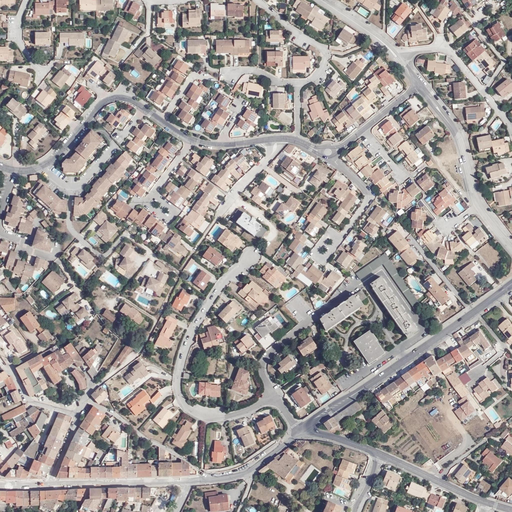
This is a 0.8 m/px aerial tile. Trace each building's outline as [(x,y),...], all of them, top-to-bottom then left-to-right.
[(58,0),(59,1),(56,1),(52,1),(52,2),(52,8),(56,8),(56,11),(61,11),(61,13),(66,13),(66,5),(68,4),(67,0),(58,0)] [(91,0),(79,0),(79,10),(96,10),(96,6),(96,1),(91,1),(91,0)] [(96,6),(96,10),(96,16),(99,16),(99,12),(98,12),(98,10),(113,10),(112,0),(100,0),(100,1),(100,6),(96,6)] [(134,16),(133,18),(137,20),(140,13),(137,11),(140,6),(129,0),(124,11),(134,16)] [(378,1),(376,0),(361,0),(360,2),(372,10),(373,8),(376,10),(377,10),(380,5),(377,2),(378,1)] [(446,7),(448,3),(443,0),(438,0),(438,2),(441,4),(434,15),(442,21),(450,10),(446,7)] [(450,10),(454,13),(458,7),(452,0),(450,3),(453,5),(450,10)] [(472,6),(471,4),(477,0),(476,0),(463,0),(468,9),(472,6)] [(52,9),(52,8),(52,2),(49,2),(49,4),(35,4),(35,14),(40,14),(49,14),(49,9),(52,9)] [(296,11),(302,15),(308,18),(313,10),(314,9),(302,2),(296,11)] [(397,15),(393,20),(399,25),(412,10),(404,3),(395,14),(397,15)] [(235,6),(235,4),(228,4),(228,6),(228,16),(235,16),(243,15),(243,5),(235,6)] [(227,19),(227,18),(228,18),(228,16),(228,6),(224,6),(224,5),(218,6),(211,6),(211,16),(224,16),(224,19),(227,19)] [(463,14),(462,13),(458,7),(454,13),(453,15),(456,17),(458,13),(459,13),(461,16),(463,14)] [(183,15),(183,27),(189,26),(189,24),(196,24),(196,26),(200,26),(200,10),(196,10),(191,11),(191,13),(189,13),(189,15),(183,15)] [(322,30),(328,19),(313,10),(308,18),(313,21),(311,24),(322,30)] [(164,13),(157,14),(158,26),(164,26),(164,23),(172,23),(172,11),(164,11),(164,13)] [(458,37),(468,29),(468,28),(462,21),(461,20),(454,26),(451,29),(458,37)] [(498,23),(487,30),(489,34),(492,33),(494,36),(491,37),(495,43),(506,36),(498,23)] [(403,40),(406,41),(409,41),(409,38),(418,37),(418,39),(427,38),(426,30),(422,30),(421,25),(416,25),(416,26),(411,27),(411,31),(408,31),(408,34),(405,34),(403,37),(403,40)] [(128,31),(118,26),(111,40),(120,43),(122,44),(125,38),(128,31)] [(343,29),(337,38),(343,42),(344,40),(349,43),(350,43),(353,45),(357,38),(343,29)] [(266,32),(266,42),(283,42),(283,35),(279,35),(279,31),(266,32)] [(35,33),(35,44),(42,44),(42,43),(50,43),(50,33),(35,33)] [(60,33),(60,42),(64,42),(64,38),(69,38),(69,42),(69,45),(83,45),(83,33),(60,33)] [(109,55),(113,57),(120,43),(111,40),(110,39),(103,53),(109,55)] [(470,53),(468,55),(473,61),(477,58),(483,53),(478,48),(481,45),(476,39),(466,48),(470,53)] [(231,53),(231,55),(234,55),(234,40),(216,40),(216,51),(231,51),(231,53)] [(249,40),(234,40),(234,55),(238,55),(238,54),(238,52),(249,52),(249,47),(249,40)] [(206,41),(188,41),(188,53),(200,53),(200,50),(206,50),(206,41)] [(140,58),(142,55),(146,59),(154,66),(161,59),(149,48),(150,46),(147,44),(141,50),(136,56),(140,58)] [(0,47),(0,57),(4,57),(4,59),(9,59),(9,61),(13,61),(13,51),(8,51),(8,47),(0,47)] [(485,51),(483,53),(477,58),(486,69),(484,70),(486,73),(492,69),(491,68),(494,65),(492,63),(494,62),(485,51)] [(267,66),(275,66),(275,63),(275,62),(278,62),(278,63),(278,66),(283,66),(283,52),(267,52),(267,66)] [(309,66),(309,57),(293,57),(293,70),(305,69),(305,66),(309,66)] [(145,61),(153,67),(154,66),(146,59),(145,61)] [(188,67),(179,60),(174,66),(182,71),(184,73),(188,67)] [(355,62),(346,73),(354,79),(363,69),(362,68),(365,64),(359,60),(356,63),(355,62)] [(103,75),(105,72),(106,71),(103,69),(104,68),(96,61),(87,73),(95,79),(99,74),(102,76),(103,75)] [(446,74),(446,73),(451,74),(451,66),(447,65),(447,66),(436,65),(436,62),(429,61),(428,70),(435,71),(435,72),(446,74)] [(172,69),(175,71),(171,76),(176,80),(180,83),(183,79),(181,77),(182,76),(180,74),(182,71),(174,66),(172,69)] [(382,69),(375,74),(377,76),(382,82),(386,87),(388,85),(392,82),(390,80),(393,78),(385,67),(382,69)] [(63,68),(61,71),(68,77),(71,73),(63,68)] [(109,85),(116,76),(110,72),(110,71),(111,70),(108,69),(106,71),(105,72),(103,75),(106,77),(103,80),(109,85)] [(14,79),(13,82),(20,83),(27,85),(30,75),(10,70),(8,77),(14,79)] [(52,81),(60,88),(64,82),(68,77),(61,71),(57,75),(56,75),(52,81)] [(84,78),(79,74),(69,90),(72,92),(75,89),(73,88),(76,83),(79,85),(84,78)] [(176,80),(171,76),(168,75),(166,78),(169,80),(165,85),(175,91),(178,88),(175,86),(176,85),(174,83),(176,80)] [(371,81),(370,79),(366,82),(371,88),(373,90),(378,85),(382,82),(377,76),(371,81)] [(511,83),(509,79),(496,89),(502,97),(508,92),(509,93),(511,90),(511,83)] [(335,80),(326,90),(334,98),(343,88),(345,89),(347,86),(342,81),(339,84),(335,80)] [(465,82),(454,83),(454,85),(455,91),(455,99),(466,98),(465,82)] [(256,95),(256,96),(261,97),(264,86),(249,83),(249,84),(245,84),(243,91),(247,92),(247,94),(256,95)] [(242,86),(238,84),(234,91),(238,93),(242,86)] [(165,97),(167,94),(169,95),(170,93),(172,95),(175,91),(165,85),(162,90),(159,88),(157,91),(165,97)] [(208,93),(209,90),(206,88),(202,85),(200,87),(197,85),(196,87),(194,86),(191,90),(201,97),(205,91),(208,93)] [(54,98),(57,95),(51,87),(47,92),(52,97),(54,98)] [(77,93),(79,95),(77,98),(83,105),(91,96),(84,90),(84,89),(81,87),(77,93)] [(372,101),(374,99),(378,96),(374,91),(373,90),(371,88),(362,95),(363,97),(370,105),(373,102),(372,101)] [(383,91),(388,97),(391,94),(386,88),(383,91)] [(37,89),(32,95),(34,97),(40,92),(37,89)] [(145,98),(148,100),(149,98),(159,105),(165,97),(157,91),(155,90),(154,91),(151,89),(145,98)] [(47,103),(52,97),(47,92),(44,90),(36,99),(45,107),(48,104),(47,103)] [(200,104),(197,102),(201,97),(191,90),(189,94),(191,95),(190,97),(192,99),(190,102),(198,107),(200,104)] [(220,103),(228,109),(233,101),(222,94),(217,100),(217,101),(220,103)] [(275,109),(282,109),(285,108),(285,94),(274,94),(275,109)] [(361,94),(352,102),(354,104),(363,97),(362,95),(361,94)] [(311,105),(310,106),(313,111),(316,118),(322,116),(325,114),(317,97),(310,100),(311,105)] [(369,111),(373,108),(370,105),(363,97),(354,104),(355,105),(361,113),(367,109),(369,111)] [(26,111),(12,98),(6,104),(13,111),(15,108),(18,112),(15,115),(19,119),(26,111)] [(83,106),(83,105),(77,98),(75,100),(83,106)] [(193,108),(196,109),(198,107),(190,102),(189,104),(186,103),(185,104),(183,103),(180,107),(185,110),(190,114),(193,108)] [(224,115),(226,112),(228,109),(220,103),(218,106),(221,108),(217,114),(227,121),(229,118),(224,115)] [(355,105),(346,113),(354,123),(357,121),(356,119),(362,114),(361,113),(355,105)] [(62,112),(64,113),(62,116),(65,118),(67,116),(69,118),(72,115),(73,113),(66,107),(62,112)] [(481,107),(466,108),(467,120),(482,118),(482,117),(486,117),(485,108),(481,108),(481,107)] [(130,114),(122,108),(115,116),(122,121),(125,123),(128,120),(130,118),(128,117),(130,114)] [(250,109),(244,117),(249,120),(254,123),(259,115),(250,109)] [(190,123),(194,117),(190,114),(185,110),(180,117),(190,123)] [(407,110),(400,116),(403,119),(405,117),(412,126),(421,119),(413,110),(409,113),(407,110)] [(346,113),(345,111),(334,120),(339,127),(338,128),(341,131),(346,127),(343,124),(347,121),(349,123),(347,125),(349,128),(354,123),(346,113)] [(293,122),(293,112),(280,112),(280,122),(293,122)] [(325,121),(330,115),(329,113),(325,114),(322,116),(324,122),(325,121)] [(112,114),(107,120),(117,128),(117,127),(122,121),(115,116),(112,114)] [(225,124),(227,121),(217,114),(213,119),(211,117),(208,120),(217,126),(219,123),(222,125),(223,123),(225,124)] [(257,125),(263,117),(259,115),(254,123),(256,125),(257,125)] [(65,123),(63,121),(65,118),(62,116),(60,118),(57,116),(54,120),(57,122),(55,124),(60,129),(63,125),(64,127),(66,124),(65,123)] [(412,126),(405,117),(403,119),(411,128),(412,126)] [(213,133),(217,126),(208,120),(206,119),(202,126),(213,133)] [(243,122),(242,121),(239,126),(248,131),(252,126),(255,127),(256,125),(254,123),(249,120),(247,122),(244,120),(243,122)] [(387,135),(390,133),(393,137),(398,133),(395,129),(394,130),(391,127),(392,126),(393,125),(391,121),(383,127),(385,129),(384,131),(387,135)] [(39,123),(35,127),(33,130),(28,136),(31,139),(28,143),(35,148),(38,145),(36,144),(41,137),(40,136),(46,129),(39,123)] [(156,130),(148,124),(142,131),(146,134),(151,138),(156,130)] [(429,126),(417,135),(425,145),(437,135),(429,126)] [(134,133),(138,137),(136,139),(143,144),(145,141),(142,139),(146,134),(142,131),(138,128),(134,133)] [(92,129),(90,131),(75,148),(77,150),(86,157),(103,138),(92,129)] [(396,146),(394,147),(396,150),(400,148),(406,143),(398,133),(393,137),(390,139),(396,146)] [(477,139),(479,149),(493,147),(492,142),(491,136),(477,139)] [(136,152),(143,144),(136,139),(134,142),(133,144),(130,142),(127,146),(136,152)] [(505,144),(504,140),(492,142),(493,147),(494,153),(498,152),(499,155),(507,153),(507,152),(510,151),(508,145),(505,145),(505,144)] [(165,148),(163,146),(161,149),(168,155),(170,152),(174,155),(179,149),(169,142),(165,148)] [(403,151),(404,150),(409,156),(415,151),(407,142),(406,143),(400,148),(403,151)] [(353,161),(355,164),(356,163),(363,157),(365,156),(366,154),(360,147),(349,155),(354,160),(353,161)] [(157,159),(166,166),(170,161),(166,158),(168,155),(161,149),(159,152),(161,154),(157,159)] [(78,170),(88,159),(86,157),(77,150),(70,158),(67,157),(63,162),(63,170),(78,170)] [(122,155),(116,161),(125,169),(129,165),(127,164),(129,162),(132,158),(126,151),(122,155)] [(416,164),(421,160),(415,151),(409,156),(406,159),(412,167),(416,164)] [(247,160),(241,153),(236,157),(237,158),(234,161),(237,164),(244,172),(248,168),(243,163),(247,160)] [(195,154),(192,157),(194,158),(198,162),(201,158),(195,154)] [(205,157),(203,160),(200,163),(208,169),(214,161),(208,156),(207,158),(205,157)] [(302,166),(288,156),(282,165),(287,169),(291,172),(292,170),(297,174),(302,166)] [(381,156),(376,160),(380,165),(385,161),(381,156)] [(360,168),(362,171),(370,165),(373,162),(370,160),(369,161),(368,162),(363,157),(356,163),(360,167),(360,168)] [(191,162),(198,167),(200,163),(198,162),(194,158),(191,162)] [(230,172),(231,173),(236,178),(240,175),(233,168),(237,164),(234,161),(233,160),(231,158),(227,162),(228,165),(225,167),(226,168),(230,172)] [(157,169),(161,172),(166,166),(157,159),(152,165),(150,163),(148,166),(156,171),(157,169)] [(113,165),(111,164),(108,167),(110,168),(119,176),(120,177),(124,173),(123,172),(125,169),(116,161),(113,165)] [(197,170),(203,175),(208,169),(200,163),(198,167),(199,168),(197,170)] [(487,174),(490,173),(491,178),(500,176),(500,175),(507,173),(506,168),(505,169),(503,163),(499,165),(498,163),(492,165),(493,166),(486,168),(487,174)] [(280,168),(293,178),(297,174),(292,170),(291,172),(287,169),(282,165),(280,168)] [(329,174),(321,168),(317,165),(312,171),(316,174),(316,175),(317,175),(315,177),(314,176),(310,182),(314,186),(316,183),(319,186),(323,181),(327,184),(329,180),(326,178),(329,174)] [(370,165),(362,171),(367,176),(369,179),(370,178),(372,176),(381,169),(378,166),(375,168),(377,169),(375,171),(373,170),(370,165)] [(149,170),(145,176),(153,183),(157,177),(153,174),(156,171),(148,166),(146,169),(149,170)] [(105,170),(107,171),(104,175),(113,183),(115,180),(117,182),(120,177),(119,176),(110,168),(108,167),(105,170)] [(223,171),(221,170),(217,176),(224,182),(229,185),(232,182),(227,178),(226,177),(230,172),(226,168),(223,171)] [(201,176),(192,169),(190,172),(188,175),(191,177),(197,182),(201,176)] [(377,185),(378,185),(380,183),(387,177),(382,172),(380,174),(378,172),(380,170),(381,169),(372,176),(376,180),(374,182),(377,185)] [(145,186),(149,189),(153,183),(145,176),(141,173),(136,179),(135,179),(134,181),(136,182),(139,184),(143,188),(145,186)] [(96,182),(97,183),(106,191),(110,186),(113,183),(104,175),(101,179),(100,178),(96,182)] [(184,183),(182,184),(184,186),(191,191),(197,183),(197,182),(191,177),(188,175),(182,182),(184,183)] [(216,175),(212,181),(225,191),(228,187),(223,184),(224,182),(217,176),(216,175)] [(424,182),(421,180),(418,182),(426,192),(435,185),(427,175),(424,178),(426,181),(424,182)] [(389,190),(393,186),(387,177),(380,183),(384,188),(382,190),(385,193),(389,190)] [(61,200),(48,188),(49,186),(46,184),(40,179),(35,185),(30,190),(53,210),(54,210),(59,204),(58,203),(61,200)] [(176,185),(170,181),(167,186),(173,190),(176,185)] [(251,192),(255,195),(252,200),(259,204),(260,202),(262,200),(260,199),(264,193),(266,194),(271,187),(263,181),(258,188),(255,186),(251,192)] [(93,187),(90,190),(91,191),(98,196),(100,194),(102,195),(106,191),(97,183),(96,182),(92,186),(93,187)] [(216,195),(215,195),(219,189),(210,183),(207,187),(203,184),(202,186),(200,189),(204,191),(205,192),(213,198),(216,195)] [(342,196),(348,188),(349,187),(346,185),(345,185),(342,183),(340,186),(336,183),(331,191),(337,196),(336,198),(339,200),(342,196)] [(131,187),(128,190),(135,195),(137,193),(142,197),(147,191),(143,188),(139,184),(134,190),(131,187)] [(182,184),(179,188),(176,192),(184,198),(185,199),(191,191),(184,186),(182,184)] [(410,186),(406,188),(407,189),(414,197),(422,191),(416,184),(413,186),(411,187),(410,186)] [(441,189),(438,192),(440,194),(441,194),(448,188),(447,187),(447,186),(442,190),(441,189)] [(269,197),(274,189),(271,187),(266,194),(269,197)] [(345,199),(340,206),(347,211),(357,198),(355,196),(350,193),(351,191),(348,188),(342,196),(345,199)] [(450,193),(451,192),(450,190),(448,188),(441,194),(442,196),(449,205),(450,206),(457,200),(455,196),(454,197),(450,193)] [(403,206),(406,206),(415,199),(414,197),(407,189),(404,191),(406,195),(405,195),(400,195),(399,203),(398,208),(403,209),(403,206)] [(385,193),(393,203),(399,203),(400,195),(400,192),(396,192),(395,194),(392,194),(389,190),(385,193)] [(510,204),(508,190),(498,192),(499,202),(500,206),(510,204)] [(99,203),(98,202),(101,199),(98,197),(98,196),(91,191),(89,194),(88,193),(85,197),(86,198),(85,199),(94,207),(95,208),(99,203)] [(172,194),(168,199),(177,207),(184,198),(176,192),(174,191),(172,194)] [(210,201),(216,206),(219,203),(213,198),(205,192),(202,197),(199,201),(204,205),(208,200),(210,201)] [(14,196),(11,204),(13,205),(15,206),(22,208),(23,204),(21,201),(22,200),(19,196),(18,197),(16,194),(14,196)] [(440,194),(432,200),(434,203),(439,199),(438,199),(442,196),(441,194),(440,194)] [(445,207),(446,208),(449,205),(442,196),(438,199),(439,199),(434,203),(439,209),(440,210),(445,207)] [(73,216),(80,216),(84,213),(85,211),(82,209),(82,205),(78,205),(79,198),(75,198),(74,207),(73,216)] [(83,198),(82,198),(79,198),(78,205),(82,205),(82,209),(85,211),(84,213),(86,215),(87,214),(88,213),(89,211),(91,210),(94,207),(85,199),(83,201),(82,201),(83,198)] [(284,205),(283,205),(282,203),(276,211),(277,212),(274,216),(279,219),(282,215),(284,217),(289,210),(293,212),(299,203),(294,200),(293,202),(289,199),(285,204),(284,205)] [(61,212),(66,212),(67,201),(67,200),(61,200),(58,203),(59,204),(54,210),(56,211),(61,212)] [(117,213),(124,218),(126,215),(131,208),(130,206),(124,202),(123,203),(119,200),(113,208),(118,212),(117,213)] [(204,210),(211,215),(214,212),(206,206),(204,205),(199,201),(193,209),(194,209),(200,214),(204,210)] [(267,211),(269,208),(260,202),(259,204),(267,211)] [(309,215),(309,216),(317,222),(326,209),(318,203),(309,215)] [(20,212),(23,213),(24,208),(22,208),(15,206),(14,208),(12,207),(10,213),(19,216),(20,212)] [(332,220),(338,224),(348,212),(347,211),(340,206),(337,211),(338,212),(332,220)] [(386,212),(378,206),(369,217),(376,222),(378,223),(386,212)] [(129,217),(128,219),(133,223),(135,221),(137,218),(140,215),(140,214),(134,210),(131,208),(126,215),(129,217)] [(197,224),(198,225),(204,218),(200,214),(194,209),(188,217),(191,219),(189,222),(190,224),(195,227),(197,224)] [(239,209),(232,217),(237,221),(243,226),(242,227),(246,230),(247,229),(256,235),(261,239),(267,230),(255,221),(256,220),(252,218),(239,209)] [(144,210),(140,214),(140,215),(137,218),(135,221),(143,228),(145,224),(148,220),(151,216),(144,210)] [(417,213),(414,213),(413,220),(414,220),(424,221),(428,221),(428,218),(422,217),(423,210),(418,210),(417,213)] [(5,222),(9,223),(8,224),(16,227),(18,219),(19,216),(10,213),(8,213),(5,222)] [(107,221),(106,221),(98,214),(93,219),(102,227),(98,230),(102,233),(104,235),(102,237),(108,241),(112,236),(117,230),(107,221)] [(33,227),(32,226),(34,219),(30,215),(27,217),(26,221),(21,219),(20,220),(18,227),(17,229),(19,230),(26,232),(25,233),(29,235),(30,234),(33,227)] [(151,228),(148,231),(151,234),(151,233),(152,233),(160,222),(151,216),(148,220),(145,224),(151,228)] [(305,231),(312,237),(316,232),(318,229),(319,230),(322,226),(317,222),(309,216),(307,220),(310,223),(305,231)] [(373,225),(376,222),(369,217),(367,221),(368,222),(364,227),(365,228),(364,230),(373,236),(378,229),(373,225)] [(192,229),(188,226),(190,224),(189,222),(184,219),(180,224),(177,227),(188,234),(192,229)] [(423,229),(424,221),(414,220),(413,228),(423,229)] [(162,232),(166,227),(160,222),(152,233),(151,233),(158,238),(161,234),(162,232)] [(476,230),(471,224),(467,227),(473,233),(476,230)] [(468,234),(464,238),(471,247),(479,241),(475,236),(473,233),(467,227),(464,229),(468,234)] [(51,246),(51,244),(49,239),(47,238),(45,237),(46,234),(46,232),(42,231),(42,229),(39,228),(38,228),(36,234),(38,235),(34,247),(50,252),(52,246),(51,246)] [(171,228),(166,235),(162,240),(167,244),(163,248),(166,251),(169,247),(170,245),(177,251),(185,256),(188,252),(185,249),(179,245),(176,243),(178,241),(181,237),(171,228)] [(477,232),(478,233),(475,236),(479,241),(486,235),(481,228),(477,232)] [(426,229),(419,235),(421,238),(423,236),(428,232),(426,229)] [(226,230),(218,240),(232,250),(235,247),(237,248),(242,242),(226,230)] [(434,235),(431,230),(428,232),(423,236),(427,241),(426,242),(425,243),(428,246),(438,237),(436,234),(434,235)] [(195,242),(201,234),(196,231),(191,239),(195,242)] [(297,236),(289,248),(295,252),(297,254),(305,244),(302,241),(305,236),(298,231),(296,235),(297,236)] [(400,250),(408,244),(397,231),(389,238),(400,250)] [(481,243),(488,237),(486,235),(479,241),(480,242),(481,243)] [(428,246),(434,253),(440,255),(442,248),(442,246),(443,245),(440,243),(439,245),(437,243),(438,242),(441,240),(438,237),(428,246)] [(452,249),(452,250),(453,252),(459,251),(459,252),(461,251),(466,247),(459,238),(456,241),(457,242),(456,243),(455,242),(451,243),(452,249)] [(353,248),(349,245),(346,249),(348,251),(356,257),(357,257),(364,248),(361,246),(363,243),(359,240),(353,248)] [(2,254),(1,256),(8,259),(9,257),(10,251),(11,250),(8,250),(9,246),(6,245),(7,243),(1,241),(0,244),(0,245),(0,250),(3,252),(2,254)] [(409,248),(410,246),(408,244),(400,250),(403,253),(401,255),(409,265),(416,259),(418,258),(409,248)] [(127,259),(128,257),(133,250),(126,245),(120,254),(125,257),(123,260),(115,260),(115,266),(120,266),(127,271),(126,272),(131,276),(135,270),(131,266),(133,263),(129,260),(127,259)] [(92,261),(94,258),(90,254),(89,255),(88,254),(89,254),(84,249),(82,251),(77,247),(71,253),(77,258),(79,256),(83,260),(88,264),(86,266),(91,270),(95,264),(92,261)] [(210,247),(203,256),(210,261),(211,259),(217,264),(223,256),(210,247)] [(440,255),(439,257),(446,260),(447,258),(453,257),(453,252),(452,250),(449,251),(446,250),(442,248),(440,255)] [(15,267),(16,267),(18,261),(14,260),(16,255),(14,254),(14,252),(10,251),(9,257),(8,259),(7,262),(6,265),(9,265),(9,268),(8,270),(13,272),(13,271),(15,267)] [(355,259),(356,257),(348,251),(347,253),(344,252),(337,261),(346,268),(353,258),(355,259)] [(286,263),(300,274),(301,272),(304,268),(300,264),(304,259),(297,254),(295,252),(286,263)] [(417,311),(422,307),(421,305),(417,300),(414,295),(404,280),(390,260),(385,253),(356,273),(358,276),(350,282),(352,285),(383,264),(394,278),(417,311)] [(218,266),(224,257),(223,256),(217,264),(211,259),(210,261),(218,266)] [(44,265),(43,268),(45,270),(51,264),(46,261),(41,259),(36,258),(35,261),(34,266),(34,267),(35,268),(39,269),(40,267),(41,264),(44,265)] [(23,274),(26,263),(18,261),(16,267),(15,267),(13,271),(23,274)] [(274,267),(268,262),(265,265),(272,270),(274,267)] [(470,286),(477,280),(474,275),(472,273),(473,272),(471,269),(475,266),(473,262),(460,273),(470,286)] [(28,279),(28,277),(32,277),(35,268),(34,267),(31,266),(31,268),(29,267),(30,264),(26,263),(23,274),(22,277),(28,279)] [(193,264),(188,270),(192,273),(197,267),(193,264)] [(264,275),(262,277),(272,284),(276,278),(282,282),(286,277),(274,267),(272,270),(265,265),(260,272),(264,275)] [(310,279),(316,283),(317,282),(322,276),(323,274),(313,265),(307,273),(305,275),(304,277),(309,281),(310,279)] [(203,270),(194,283),(202,289),(211,277),(203,270)] [(326,278),(325,278),(322,276),(317,282),(320,284),(322,283),(328,288),(330,285),(332,287),(340,276),(332,270),(327,277),(326,278)] [(52,272),(42,282),(53,293),(63,282),(52,272)] [(146,289),(147,287),(156,292),(155,295),(159,297),(161,293),(162,293),(166,285),(165,285),(168,276),(160,272),(157,281),(153,280),(152,282),(148,281),(144,279),(141,287),(146,289)] [(370,284),(397,323),(407,338),(417,330),(392,293),(381,277),(370,284)] [(426,282),(424,284),(430,291),(433,294),(440,288),(432,277),(428,280),(427,278),(424,279),(426,282)] [(245,299),(249,302),(252,298),(254,296),(261,301),(264,302),(265,302),(267,301),(268,300),(268,298),(267,296),(262,292),(263,290),(252,281),(248,285),(247,284),(242,290),(242,289),(239,293),(245,298),(245,299)] [(328,288),(322,283),(320,284),(319,286),(328,293),(332,287),(330,285),(328,288)] [(449,298),(440,288),(433,294),(438,300),(441,305),(449,298)] [(177,297),(172,306),(180,310),(184,304),(186,304),(191,294),(183,289),(179,297),(177,297)] [(341,305),(320,319),(326,330),(362,305),(360,301),(366,297),(361,290),(341,305)] [(23,297),(25,296),(23,294),(23,292),(22,293),(20,293),(18,293),(15,294),(14,298),(0,297),(0,304),(4,310),(9,317),(11,315),(8,311),(10,311),(14,309),(15,305),(18,305),(18,297),(23,297)] [(77,295),(74,292),(68,297),(69,298),(67,299),(67,298),(62,301),(63,303),(56,308),(60,313),(67,308),(69,306),(70,308),(75,314),(72,316),(76,322),(88,313),(84,307),(80,310),(79,311),(77,308),(78,307),(79,306),(77,303),(75,304),(73,302),(75,300),(73,298),(77,295)] [(252,298),(259,304),(261,301),(254,296),(252,298)] [(232,301),(219,316),(226,323),(236,312),(237,313),(240,309),(232,301)] [(121,302),(117,308),(120,311),(125,304),(121,302)] [(125,304),(120,311),(126,315),(131,308),(125,304)] [(139,325),(145,317),(132,307),(131,308),(126,315),(139,325)] [(106,310),(102,314),(112,322),(115,316),(106,310)] [(30,332),(33,330),(36,328),(42,324),(36,316),(32,312),(29,311),(24,315),(22,312),(18,315),(30,332)] [(170,348),(173,341),(169,339),(166,338),(168,335),(170,336),(176,324),(173,323),(175,319),(167,315),(165,319),(168,320),(157,341),(165,345),(170,348)] [(269,326),(267,323),(270,321),(267,318),(255,328),(262,338),(266,335),(263,331),(267,328),(270,332),(271,333),(279,327),(275,322),(269,326)] [(511,323),(508,319),(502,324),(507,330),(504,332),(511,341),(511,323)] [(42,324),(36,328),(40,332),(46,328),(42,323),(42,324)] [(199,334),(204,349),(224,342),(221,333),(214,326),(207,328),(208,332),(199,334)] [(273,335),(281,329),(279,327),(271,333),(273,335)] [(50,337),(52,336),(48,331),(46,329),(40,333),(38,336),(44,343),(50,337)] [(66,339),(69,335),(62,329),(61,330),(62,331),(65,336),(64,337),(66,339)] [(377,340),(370,330),(354,341),(369,363),(384,353),(376,341),(377,340)] [(491,346),(481,331),(471,338),(475,344),(477,346),(481,343),(486,350),(491,346)] [(246,347),(249,345),(250,346),(253,343),(247,334),(241,339),(239,338),(235,342),(237,345),(236,346),(240,350),(245,346),(246,347)] [(305,343),(298,348),(305,357),(314,351),(315,349),(316,348),(316,346),(310,337),(304,341),(305,343)] [(461,338),(458,340),(463,346),(465,349),(469,347),(470,348),(475,344),(471,338),(465,342),(462,339),(461,338)] [(80,341),(76,347),(80,353),(84,347),(80,341)] [(78,355),(70,343),(64,348),(68,353),(73,360),(78,355)] [(84,347),(80,353),(83,357),(88,352),(86,350),(89,347),(88,345),(84,347)] [(96,352),(95,354),(86,362),(90,368),(92,365),(101,349),(102,348),(97,345),(95,347),(94,349),(95,350),(96,352)] [(121,364),(131,349),(126,345),(124,348),(121,352),(117,359),(115,361),(112,365),(116,367),(119,362),(121,364)] [(240,350),(241,353),(250,346),(249,345),(246,347),(245,346),(240,350)] [(68,366),(65,360),(59,350),(56,346),(49,350),(44,353),(47,357),(55,352),(59,360),(57,362),(62,370),(68,366)] [(465,349),(463,346),(459,349),(465,359),(467,358),(470,362),(480,356),(480,355),(478,352),(476,350),(474,352),(472,350),(470,348),(469,347),(465,349)] [(19,359),(24,356),(20,348),(15,351),(19,359)] [(73,360),(68,353),(64,348),(63,348),(59,350),(65,360),(68,366),(74,362),(73,360)] [(88,352),(83,357),(86,362),(95,354),(91,349),(91,350),(88,352)] [(465,359),(459,349),(452,353),(459,363),(465,359)] [(59,360),(55,352),(47,357),(57,373),(62,370),(57,362),(59,360)] [(47,357),(44,353),(38,356),(27,362),(38,382),(41,380),(35,371),(37,370),(43,366),(54,384),(61,379),(57,373),(47,357)] [(454,366),(459,363),(452,353),(444,358),(451,367),(454,366)] [(78,367),(84,362),(78,355),(73,360),(74,362),(78,367)] [(285,371),(285,372),(293,366),(295,364),(288,356),(286,357),(286,358),(282,361),(279,363),(281,366),(278,369),(282,373),(285,371)] [(437,362),(433,356),(426,361),(436,377),(444,372),(437,362)] [(467,358),(465,359),(466,361),(471,370),(484,362),(480,356),(470,362),(467,358)] [(437,362),(444,372),(447,370),(451,367),(444,358),(437,362)] [(436,377),(426,361),(422,364),(430,377),(432,380),(436,377)] [(39,383),(38,382),(27,362),(16,368),(24,383),(23,383),(30,396),(35,394),(31,388),(39,383)] [(133,368),(135,370),(128,375),(133,382),(139,377),(143,375),(144,377),(149,373),(140,362),(133,368)] [(430,377),(422,364),(418,367),(428,383),(432,380),(430,377)] [(90,368),(88,371),(93,380),(98,373),(92,365),(90,368)] [(287,374),(294,367),(293,366),(285,372),(287,374)] [(427,383),(428,383),(418,367),(410,372),(417,382),(421,387),(425,385),(427,383)] [(72,373),(77,379),(79,384),(85,385),(84,381),(85,379),(84,378),(85,375),(78,370),(77,371),(76,369),(72,373)] [(247,383),(245,382),(249,372),(240,369),(232,389),(246,394),(248,389),(245,388),(247,383)] [(4,371),(0,373),(0,382),(9,378),(4,371)] [(318,389),(321,387),(325,392),(332,388),(326,379),(324,380),(322,376),(323,375),(320,372),(311,379),(318,389)] [(417,382),(410,372),(403,377),(411,386),(417,382)] [(472,379),(467,372),(459,377),(464,385),(472,379)] [(448,378),(463,398),(467,395),(470,393),(464,385),(459,377),(456,374),(455,373),(451,375),(448,378)] [(130,384),(133,382),(128,375),(125,377),(130,384)] [(3,386),(6,384),(7,387),(14,384),(11,377),(9,378),(0,382),(0,388),(3,387),(3,386)] [(411,386),(403,377),(395,382),(403,391),(411,386)] [(488,378),(479,384),(480,385),(481,385),(479,387),(478,386),(474,389),(476,392),(477,393),(478,392),(483,398),(489,393),(487,390),(490,388),(493,392),(498,388),(492,381),(491,382),(488,378)] [(42,379),(41,380),(38,382),(39,383),(43,390),(48,387),(43,379),(42,379)] [(211,383),(200,382),(199,393),(210,394),(210,395),(220,396),(220,386),(211,385),(211,383)] [(403,391),(395,382),(387,388),(394,397),(403,391)] [(43,390),(39,383),(31,388),(35,394),(43,390)] [(5,388),(8,395),(10,394),(17,390),(14,384),(7,387),(5,388)] [(337,385),(328,392),(333,398),(342,391),(337,385)] [(45,393),(44,393),(49,390),(48,387),(43,390),(35,394),(37,398),(45,393)] [(101,387),(91,395),(99,404),(108,395),(101,387)] [(127,388),(120,391),(122,397),(129,395),(127,388)] [(301,388),(292,394),(302,408),(311,401),(301,388)] [(394,397),(387,388),(376,395),(378,397),(381,401),(389,410),(393,408),(389,401),(394,397)] [(10,394),(15,403),(22,400),(17,390),(10,394)] [(132,407),(130,409),(134,414),(142,408),(141,406),(143,404),(150,398),(144,391),(136,397),(137,397),(129,403),(132,407)] [(153,397),(150,401),(153,404),(162,394),(159,391),(154,397),(153,397)] [(319,399),(323,404),(332,398),(328,392),(319,399)] [(476,392),(474,393),(481,401),(483,399),(483,398),(478,392),(477,393),(476,392)] [(463,398),(453,406),(463,420),(478,408),(467,395),(463,398)] [(373,401),(377,405),(381,401),(378,397),(373,401)] [(303,417),(321,407),(317,400),(299,410),(303,417)] [(338,423),(347,417),(348,419),(363,408),(359,403),(358,401),(325,423),(330,431),(336,433),(342,429),(338,423)] [(141,406),(142,408),(134,414),(136,416),(145,408),(143,404),(141,406)] [(24,413),(26,411),(26,408),(25,408),(24,405),(1,416),(5,423),(13,418),(20,415),(21,415),(24,413)] [(30,416),(33,420),(33,421),(36,424),(41,432),(47,416),(33,406),(26,411),(30,416)] [(105,414),(94,406),(89,413),(101,421),(105,414)] [(164,408),(153,420),(161,427),(167,420),(172,414),(164,408)] [(383,411),(373,420),(377,424),(379,422),(381,424),(380,425),(386,432),(394,425),(383,411)] [(73,418),(59,413),(45,446),(58,452),(67,430),(73,418)] [(101,421),(89,413),(85,420),(97,428),(101,421)] [(11,432),(14,437),(24,431),(28,429),(36,424),(33,421),(29,424),(26,418),(23,420),(20,415),(13,418),(16,423),(19,422),(21,426),(11,432)] [(270,415),(263,418),(264,420),(268,429),(275,425),(270,415)] [(97,428),(85,420),(80,427),(90,434),(91,435),(97,428)] [(269,430),(268,429),(264,420),(257,423),(261,433),(269,430)] [(187,422),(184,426),(183,425),(177,435),(175,433),(172,438),(175,439),(173,443),(183,449),(186,444),(184,442),(185,440),(191,430),(190,429),(192,425),(187,422)] [(377,424),(385,433),(386,432),(380,425),(381,424),(379,422),(377,424)] [(35,438),(41,432),(36,424),(28,429),(24,431),(32,443),(33,441),(35,438)] [(114,443),(120,435),(116,432),(115,433),(113,431),(109,427),(105,424),(102,429),(105,431),(102,436),(106,440),(108,438),(114,443)] [(80,427),(77,432),(88,438),(90,434),(80,427)] [(241,437),(245,446),(254,443),(250,432),(248,433),(245,427),(240,429),(243,435),(241,436),(241,437)] [(501,436),(504,438),(510,431),(507,429),(501,436)] [(88,438),(77,432),(72,441),(83,446),(87,448),(87,447),(89,444),(92,440),(88,438)] [(511,453),(511,437),(509,436),(506,439),(507,440),(501,447),(511,455),(511,453)] [(32,443),(27,449),(24,453),(22,455),(34,460),(38,452),(41,445),(33,441),(32,443)] [(83,446),(72,441),(68,450),(80,455),(82,448),(83,446)] [(221,441),(215,441),(215,449),(215,452),(212,452),(212,457),(213,457),(213,462),(221,462),(221,458),(223,458),(223,452),(226,452),(226,447),(223,447),(223,446),(221,446),(221,441)] [(155,458),(154,460),(159,460),(159,447),(151,444),(150,446),(156,448),(156,458),(155,458)] [(41,445),(38,452),(41,454),(55,459),(58,452),(45,446),(41,445)] [(165,456),(165,450),(159,447),(159,460),(159,463),(159,466),(159,477),(172,476),(172,463),(172,462),(170,462),(170,463),(165,463),(165,456)] [(483,463),(493,472),(502,461),(491,452),(492,450),(488,447),(482,455),(486,457),(483,460),(484,462),(483,463)] [(24,452),(19,448),(15,453),(20,458),(22,455),(24,453),(24,452)] [(89,451),(82,448),(80,455),(82,456),(87,458),(87,456),(89,451)] [(128,453),(127,477),(137,477),(136,464),(137,461),(131,461),(130,458),(131,458),(131,449),(128,448),(128,453)] [(80,455),(68,450),(65,457),(76,462),(79,463),(82,456),(80,455)] [(128,453),(117,450),(117,462),(119,462),(119,465),(119,467),(120,477),(127,477),(128,453)] [(20,458),(15,453),(6,463),(0,470),(5,477),(11,469),(17,462),(20,458)] [(38,461),(42,463),(51,467),(55,459),(41,454),(38,461)] [(276,459),(267,467),(259,472),(264,473),(271,468),(290,482),(295,476),(290,473),(296,465),(301,468),(304,463),(299,460),(298,462),(286,454),(283,457),(279,455),(275,458),(276,459)] [(30,470),(29,472),(37,475),(39,469),(42,463),(38,461),(34,460),(22,455),(20,458),(17,462),(25,465),(28,467),(31,468),(30,470)] [(76,462),(65,457),(62,466),(69,467),(74,467),(76,462)] [(355,469),(353,469),(355,463),(344,459),(334,484),(345,489),(347,483),(349,484),(351,480),(348,479),(351,472),(353,474),(355,469)] [(148,464),(139,464),(136,464),(137,477),(151,477),(151,466),(151,463),(151,460),(148,460),(148,464)] [(177,462),(177,463),(174,463),(172,463),(172,476),(189,475),(189,464),(181,460),(181,463),(179,463),(179,461),(177,462)] [(51,467),(42,463),(39,469),(48,473),(51,467)] [(456,475),(464,482),(473,471),(465,464),(456,475)] [(295,476),(301,468),(296,465),(290,473),(295,476)] [(20,466),(18,470),(11,469),(5,477),(19,478),(23,469),(24,467),(20,466)] [(62,466),(57,478),(69,478),(69,467),(62,466)] [(78,469),(78,468),(74,467),(69,467),(69,478),(77,478),(78,469)] [(99,468),(96,468),(90,468),(90,469),(91,478),(99,478),(99,468)] [(19,478),(27,478),(29,472),(30,470),(27,470),(23,469),(19,478)] [(37,475),(46,478),(48,473),(39,469),(37,475)] [(85,469),(78,469),(77,478),(84,478),(85,469)] [(400,477),(388,471),(383,481),(390,484),(389,486),(395,489),(400,477)] [(501,488),(510,496),(511,492),(511,479),(510,478),(501,488)] [(421,495),(425,497),(427,490),(424,489),(424,488),(412,482),(410,487),(409,490),(408,492),(420,497),(421,495)] [(167,491),(171,491),(171,487),(156,488),(157,497),(160,497),(163,497),(162,502),(166,502),(167,497),(167,491)] [(113,498),(117,498),(117,488),(108,489),(108,498),(109,498),(104,509),(102,511),(105,511),(110,502),(111,503),(113,498)] [(117,498),(117,500),(128,500),(129,488),(123,488),(117,488),(117,498)] [(135,502),(139,502),(140,499),(143,499),(143,488),(135,488),(135,502)] [(156,498),(157,497),(156,488),(149,488),(143,488),(143,499),(143,500),(145,500),(146,500),(146,498),(151,498),(156,498)] [(80,500),(81,500),(86,489),(77,490),(74,500),(80,500)] [(98,489),(90,489),(90,500),(100,500),(101,498),(102,498),(102,489),(98,489)] [(68,490),(65,490),(61,491),(58,499),(58,500),(64,500),(68,490)] [(64,500),(65,500),(74,500),(77,490),(68,490),(64,500)] [(40,505),(40,500),(40,491),(31,491),(31,505),(40,505)] [(58,500),(58,499),(61,491),(46,491),(46,500),(44,505),(42,511),(44,511),(56,511),(58,510),(65,500),(64,500),(58,500)] [(209,498),(210,511),(219,510),(219,509),(229,508),(227,494),(218,495),(218,491),(205,493),(205,498),(209,498)] [(9,505),(9,502),(16,502),(16,492),(7,492),(6,500),(6,505),(9,505)] [(441,508),(445,499),(441,498),(439,497),(435,495),(434,496),(431,495),(428,502),(441,508)] [(383,504),(384,500),(378,498),(372,511),(384,511),(387,505),(383,504)] [(98,504),(100,500),(90,500),(86,500),(80,510),(82,511),(84,511),(94,511),(96,509),(97,506),(98,504)] [(339,511),(342,507),(328,501),(325,509),(324,508),(322,511),(339,511)] [(465,511),(467,508),(457,503),(453,511),(465,511)]
